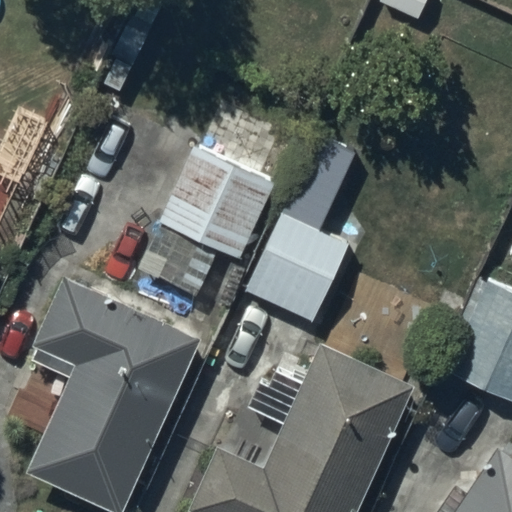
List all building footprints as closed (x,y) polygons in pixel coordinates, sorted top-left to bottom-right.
[(321,124),(246,278),(314,310),(352,233),(320,218),(357,141),(321,124)] [(278,173),(194,133),(157,209),(241,250),(278,173)] [(201,322),(64,261),(33,332),(38,334),(6,408),(41,424),(26,458),(122,501),(201,322)] [(511,275),(479,261),(437,355),(511,388),(511,275)] [(216,511),(356,511),(422,376),(321,328),(302,368),(276,356),(269,371),(263,368),(249,396),(284,413),(272,436),(228,415),(188,498),(216,511)] [(511,511),(511,437),(501,430),(444,511),(511,511)]
